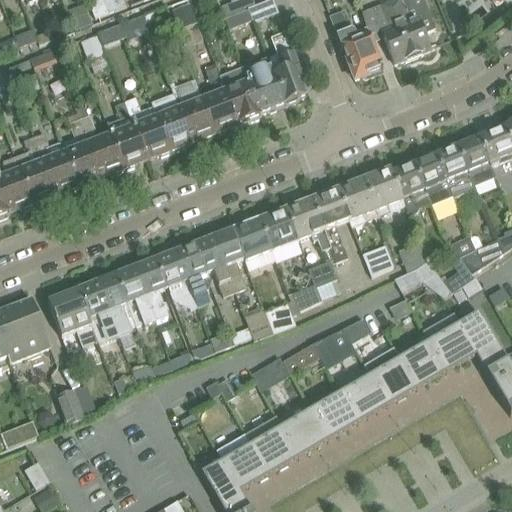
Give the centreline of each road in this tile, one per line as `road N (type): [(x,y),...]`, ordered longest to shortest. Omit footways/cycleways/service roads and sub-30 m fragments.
road 1 (residential): [(0,278),(352,143)]
road 2 (unclassified): [(352,143),(455,105),(511,71)]
road 3 (residential): [(352,143),(297,0)]
